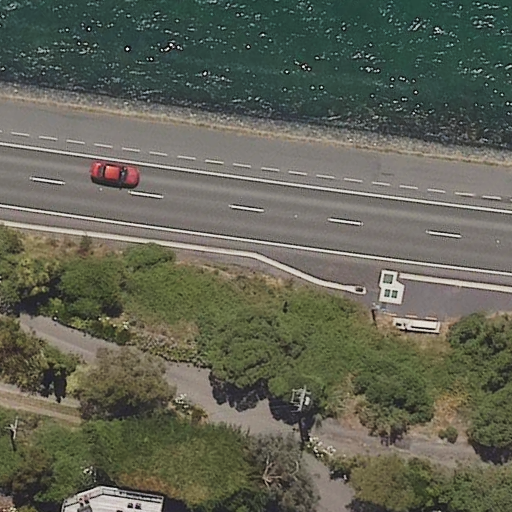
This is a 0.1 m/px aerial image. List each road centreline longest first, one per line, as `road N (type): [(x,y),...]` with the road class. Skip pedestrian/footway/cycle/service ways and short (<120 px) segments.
road 1 (residential): [(0,303),(224,391),(272,423),(271,434),(213,428),(0,384)]
road 2 (secondary): [(511,242),(0,173)]
